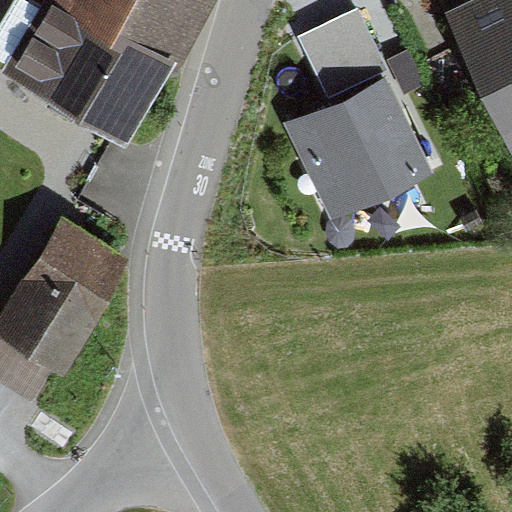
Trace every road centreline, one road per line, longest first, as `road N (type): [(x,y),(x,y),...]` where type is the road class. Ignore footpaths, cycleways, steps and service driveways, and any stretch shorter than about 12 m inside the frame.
road 1 (unclassified): [(244,0),(173,247),(169,352),(190,418)]
road 2 (residential): [(190,418),(62,511)]
